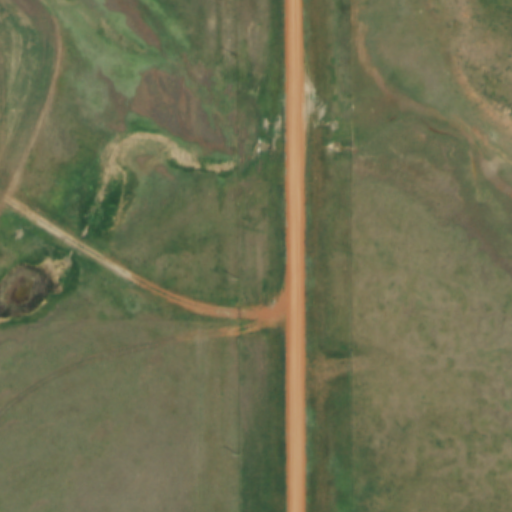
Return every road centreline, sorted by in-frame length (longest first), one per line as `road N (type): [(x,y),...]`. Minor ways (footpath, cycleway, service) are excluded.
road 1 (residential): [(295,0),(295,511)]
road 2 (track): [(295,345),(259,313),(210,307),(137,281),(0,196)]
